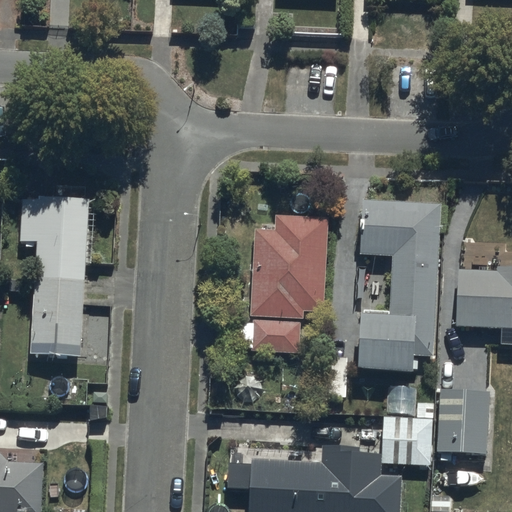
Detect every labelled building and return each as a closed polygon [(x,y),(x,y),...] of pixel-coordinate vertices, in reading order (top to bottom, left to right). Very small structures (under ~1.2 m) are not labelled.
[(83,367),(91,213),(24,210),(22,253),(39,254),(34,365),(83,367)] [(434,368),(441,216),(363,212),(361,265),(392,267),(390,326),(365,325),(365,332),(361,332),(359,386),(413,388),(414,367),(434,368)] [(324,323),(327,229),(277,227),(276,240),(254,240),(251,326),(303,328),(303,322),(324,323)] [(458,281),(456,335),(511,338),(511,280),(497,280),(497,283),(458,281)] [(300,332),(255,331),(254,359),(299,361),(300,332)] [(489,401),(440,399),(438,461),(487,463),(489,401)] [(433,418),(384,416),(382,463),(432,465),(433,418)] [(380,475),(381,454),(359,453),(359,447),(322,445),(321,461),(252,458),(252,464),(229,463),(228,488),(250,489),(249,511),(399,511),(402,476),(380,475)] [(43,511),(44,475),(39,475),(39,452),(0,450),(0,511),(43,511)]
